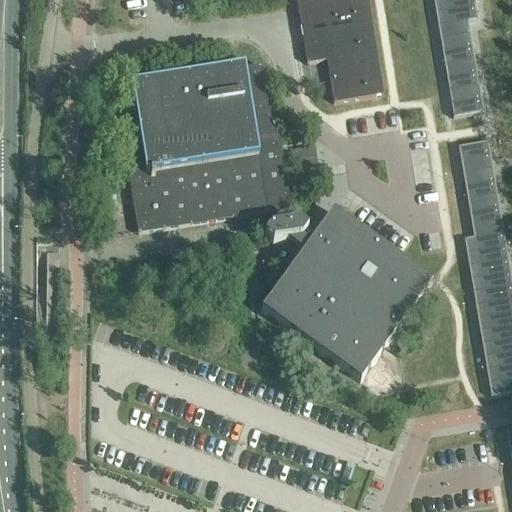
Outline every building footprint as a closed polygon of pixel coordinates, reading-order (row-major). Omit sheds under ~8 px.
[(330,84),(334,106),(383,98),(367,0),(311,0),(297,2),(307,67),(327,63),(330,84)] [(473,0),(455,0),(433,4),(436,17),(475,10),(473,0)] [(475,10),(436,17),(438,30),(468,25),(477,23),(475,10)] [(468,25),(438,30),(440,43),(470,38),(468,25)] [(470,38),(440,43),(444,69),(474,64),(470,38)] [(474,64),(444,69),(449,95),(479,90),(474,64)] [(230,73),(131,89),(138,133),(122,135),(138,236),(171,231),(205,226),(221,224),(259,218),(291,213),(282,155),(280,146),(274,111),(267,112),(264,88),(260,68),(230,73)] [(479,90),(449,95),(453,121),(472,118),(483,116),(479,90)] [(488,145),(458,150),(463,177),(493,171),(488,145)] [(318,171),(314,150),(295,153),(299,174),(318,171)] [(493,171),(463,177),(467,203),(497,197),(493,171)] [(497,197),(467,203),(471,229),(501,224),(497,197)] [(386,349),(432,286),(333,216),(311,245),(303,256),(261,313),(292,336),(360,385),(386,349)] [(501,224),(471,229),(473,241),(503,236),(501,224)] [(299,228),(270,232),(264,241),(272,247),(288,244),(302,242),(304,239),(308,234),(299,228)] [(473,241),(464,243),(466,256),(506,249),(503,236),(473,241)] [(302,242),(288,244),(298,252),(303,256),(311,245),(307,242),(304,239),(302,242)] [(506,249),(466,256),(468,269),(508,262),(506,249)] [(508,262),(468,269),(471,282),(510,275),(508,262)] [(511,286),(510,275),(471,282),(473,295),(511,288),(511,286)] [(511,288),(473,295),(475,308),(511,301),(511,288)] [(511,301),(475,308),(477,321),(511,314),(511,301)] [(511,314),(477,321),(479,334),(511,328),(511,314)] [(511,328),(479,334),(482,347),(511,341),(511,328)] [(511,341),(482,347),(484,360),(511,354),(511,341)] [(511,354),(484,360),(486,373),(511,368),(511,354)] [(511,368),(486,373),(488,386),(511,381),(511,368)] [(511,381),(488,386),(491,400),(511,396),(511,381)]
